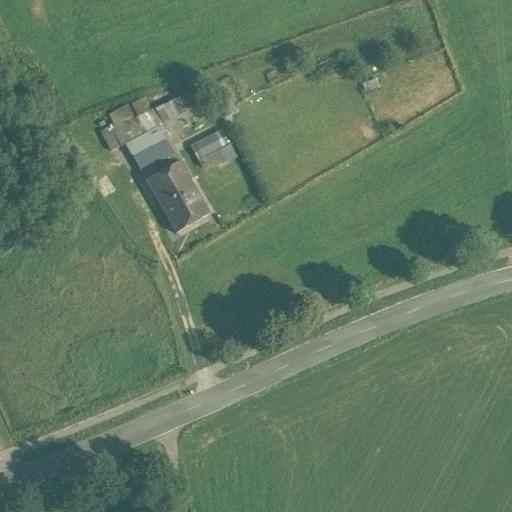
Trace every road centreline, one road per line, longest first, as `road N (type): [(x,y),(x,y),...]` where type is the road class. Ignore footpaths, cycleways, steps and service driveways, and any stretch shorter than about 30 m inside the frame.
road 1 (tertiary): [(0,480),(511,277)]
road 2 (track): [(121,157),(171,236),(219,394)]
